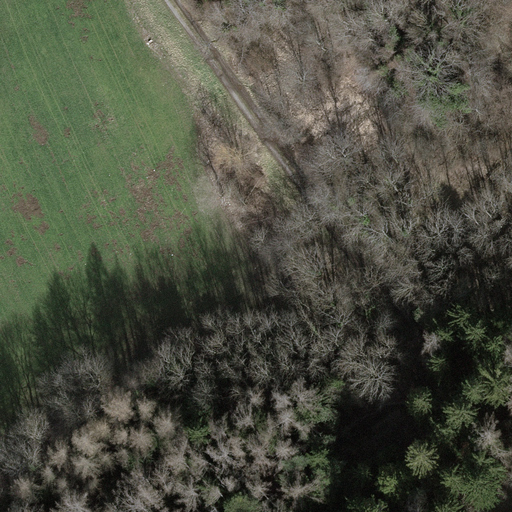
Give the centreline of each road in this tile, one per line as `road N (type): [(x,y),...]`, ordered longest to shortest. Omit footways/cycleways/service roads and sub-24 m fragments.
road 1 (track): [(414,406),(425,339),(168,0)]
road 2 (track): [(414,406),(386,405),(238,511)]
road 3 (track): [(342,511),(413,424),(414,406)]
